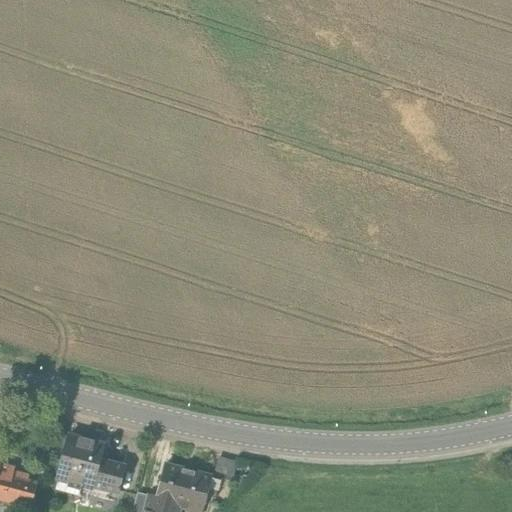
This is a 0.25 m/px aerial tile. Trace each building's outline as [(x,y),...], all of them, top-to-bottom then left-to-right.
[(63,444),(53,483),(93,493),(102,458),(103,454),(63,444)] [(102,458),(93,493),(114,498),(123,463),(102,458)] [(237,463),(216,458),(212,475),(233,480),(237,463)] [(202,511),(212,476),(164,463),(155,496),(147,494),(142,511),(202,511)] [(0,472),(0,502),(29,510),(37,482),(0,472)]
